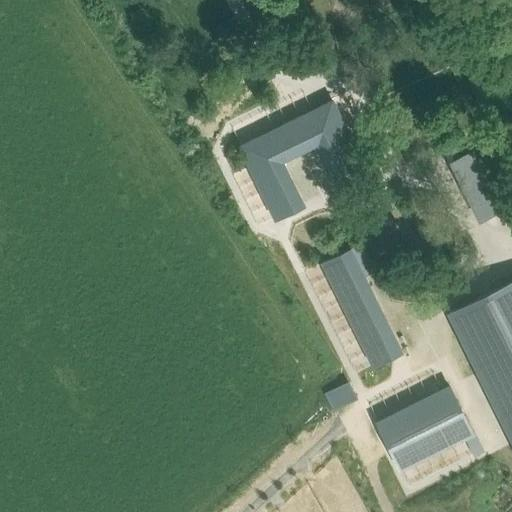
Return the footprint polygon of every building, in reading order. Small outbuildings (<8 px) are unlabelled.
[(304,204),(285,165),(287,156),(313,144),(322,147),(342,185),(369,172),(333,100),(241,146),(277,218),(304,204)] [(456,161),(451,163),(479,219),(484,216),(501,208),(473,152),(456,161)] [(364,275),(351,249),(323,262),(375,364),(402,351),(364,275)] [(511,280),(451,311),(511,433),(511,280)] [(349,383),(327,393),(335,408),(356,398),(349,383)] [(401,467),(465,435),(473,431),(451,386),(379,422),(401,467)]
